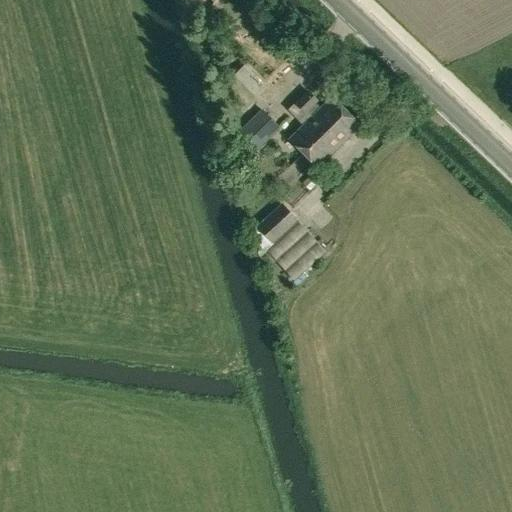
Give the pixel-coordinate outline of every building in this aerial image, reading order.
[(253,94),(264,84),(245,65),(235,76),(253,94)] [(303,127),(290,140),(305,155),(349,114),(333,97),(323,106),(321,109),(315,103),(318,101),(318,100),(309,91),(289,111),(304,126),(303,127)] [(261,109),(233,136),(251,155),(280,128),(261,109)] [(359,124),(349,114),(305,155),(316,166),(359,124)] [(257,256),(265,250),(297,221),(280,201),(249,227),(257,256)] [(297,221),(265,250),(284,270),(290,277),(322,249),(316,242),(297,221)]
